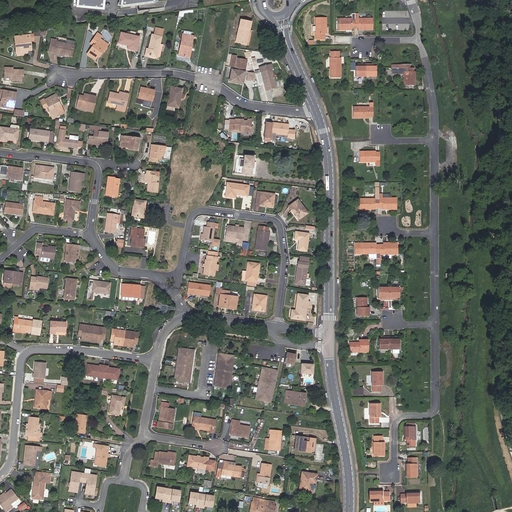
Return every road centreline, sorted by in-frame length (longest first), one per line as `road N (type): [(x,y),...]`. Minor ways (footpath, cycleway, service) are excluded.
road 1 (residential): [(411,2),(434,117),(431,414)]
road 2 (residential): [(169,290),(193,213),(273,219),(284,258),(276,326)]
road 3 (residential): [(315,111),(249,107),(196,77),(167,72),(63,74)]
road 4 (tertiary): [(315,111),(328,176),(328,334)]
road 5 (tertiary): [(328,347),(350,511)]
road 6 (residential): [(156,360),(25,351)]
road 7 (residential): [(25,351),(11,461),(0,477)]
